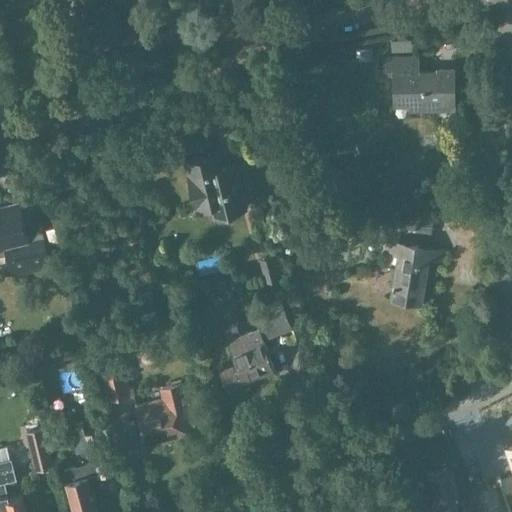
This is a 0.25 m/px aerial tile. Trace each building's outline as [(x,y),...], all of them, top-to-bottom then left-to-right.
[(408,106),(408,109),(454,108),(453,66),(436,67),(436,70),(419,70),(419,57),(384,58),(384,76),(392,76),(393,106),(408,106)] [(185,162),(197,209),(209,206),(212,218),(247,209),(235,162),(221,165),(218,154),(185,162)] [(0,255),(6,254),(12,279),(51,269),(42,234),(24,238),(15,204),(0,208),(0,255)] [(397,227),(396,230),(404,231),(404,227),(431,232),(433,220),(416,217),(399,214),(397,226),(397,227)] [(395,263),(390,298),(421,304),(428,259),(443,262),(445,252),(384,241),(382,252),(390,254),(389,261),(395,263)] [(260,258),(262,264),(266,280),(278,277),(272,255),(260,258)] [(281,287),(273,290),(276,299),(281,297),(285,296),(281,287)] [(262,305),(257,306),(268,336),(293,327),(281,298),(281,297),(276,299),(262,305)] [(260,328),(240,335),(236,323),(223,328),(235,364),(219,370),(226,391),(243,385),(242,382),(274,370),(260,328)] [(71,342),(47,348),(51,363),(75,356),(71,342)] [(123,359),(97,366),(106,401),(135,394),(133,387),(130,388),(123,359)] [(162,397),(135,404),(145,443),(188,432),(196,430),(184,382),(160,388),(162,397)] [(53,465),(46,444),(40,426),(25,431),(30,449),(36,469),(53,465)] [(65,481),(66,481),(74,511),(96,511),(98,511),(88,477),(98,474),(98,477),(114,472),(100,429),(84,435),(92,462),(62,470),(65,481)] [(511,457),(511,471),(500,476),(511,509),(511,508),(511,446),(508,447),(511,457)] [(8,458),(0,460),(0,506),(1,511),(25,511),(21,494),(9,497),(8,493),(7,493),(4,482),(17,479),(12,458),(10,458),(8,458)] [(428,511),(457,511),(456,509),(455,510),(453,504),(463,501),(451,466),(424,475),(436,509),(428,511)]
